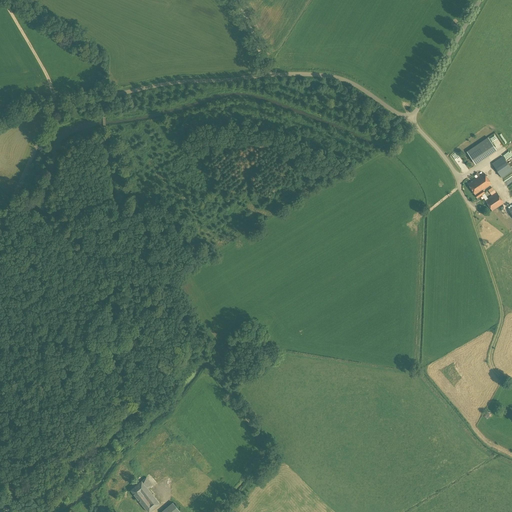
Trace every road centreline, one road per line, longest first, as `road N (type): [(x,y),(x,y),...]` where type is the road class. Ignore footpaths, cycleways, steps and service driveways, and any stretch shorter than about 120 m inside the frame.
road 1 (unclassified): [(0,232),(52,115),(67,106),(175,82),(319,76),(359,88),(411,121)]
road 2 (unclassified): [(411,121),(480,0)]
